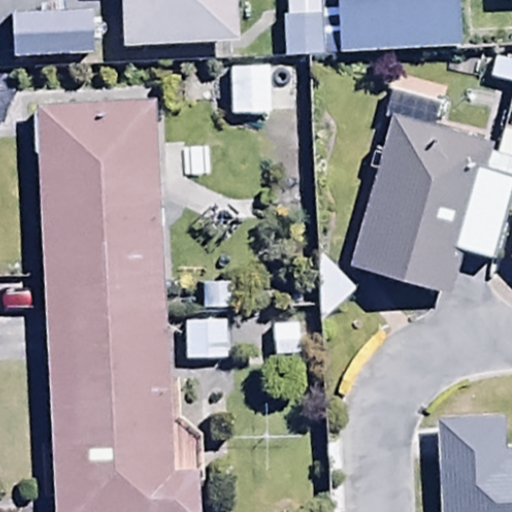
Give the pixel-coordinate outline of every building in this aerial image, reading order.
[(231,14),(230,0),(120,0),(121,17),(231,14)] [(511,0),(497,0),(498,9),(511,8),(511,0)] [(148,64),(33,68),(48,500),(163,496),(148,64)] [(483,151),(391,125),(349,275),(441,301),(453,260),(489,270),(511,191),(475,181),(483,151)] [(228,327),(180,328),(181,371),(228,370),(228,327)] [(502,426),(434,428),(436,511),(511,511),(511,458),(503,459),(502,426)]
